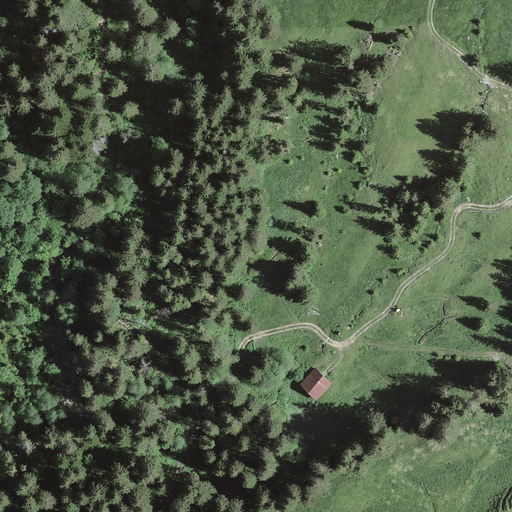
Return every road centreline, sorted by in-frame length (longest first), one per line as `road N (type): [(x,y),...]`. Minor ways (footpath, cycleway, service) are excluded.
road 1 (track): [(511,193),(456,207),(451,238),(436,257),(346,344),(312,326),(249,339),(152,511)]
road 2 (track): [(432,0),(430,23),(440,42),(490,80),(511,83)]
